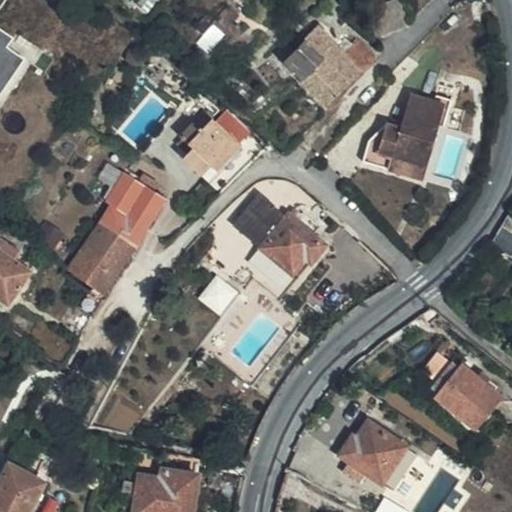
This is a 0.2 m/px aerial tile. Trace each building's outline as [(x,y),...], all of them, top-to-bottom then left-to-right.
[(0,98),(28,57),(9,45),(14,37),(0,27),(0,98)] [(328,107),(363,73),(346,56),(345,54),(319,29),(307,40),(309,44),(288,64),(328,107)] [(346,56),(363,73),(378,60),(361,43),(346,56)] [(430,91),(428,96),(448,102),(441,125),(448,127),(456,98),(430,91)] [(448,102),(428,96),(412,92),(403,126),(389,123),(370,139),(364,161),(391,168),(394,156),(430,166),(441,125),(448,102)] [(186,159),(201,174),(210,165),(216,170),(241,144),(215,119),(202,132),(195,126),(183,138),(194,149),(186,159)] [(394,156),(391,168),(426,178),(430,166),(394,156)] [(210,165),(201,174),(208,180),(216,170),(210,165)] [(114,205),(147,230),(167,198),(133,177),(114,205)] [(236,224),(274,257),(294,274),(308,260),(314,263),(328,247),(291,216),(287,221),(273,209),(276,206),(263,195),(236,224)] [(114,205),(71,271),(96,288),(84,307),(93,312),(120,272),(147,230),(114,205)] [(511,215),(503,231),(511,237),(511,215)] [(35,237),(53,250),(66,232),(48,220),(35,237)] [(511,237),(503,231),(495,246),(511,259),(511,256),(511,237)] [(0,298),(8,303),(35,261),(2,238),(0,240),(0,298)] [(262,271),(288,293),(300,279),(294,274),(274,257),(262,271)] [(294,274),(300,279),(314,263),(308,260),(294,274)] [(220,311),(237,289),(219,274),(201,296),(220,311)] [(92,318),(77,309),(72,305),(61,321),(81,334),(92,318)] [(477,431),(496,409),(503,399),(463,366),(437,398),(477,431)] [(59,389),(51,385),(45,398),(51,402),(59,389)] [(354,438),(341,458),(383,485),(405,446),(370,424),(359,441),(354,438)] [(10,466),(2,482),(0,485),(0,510),(3,511),(30,511),(45,485),(10,466)] [(194,511),(199,476),(167,473),(166,482),(145,480),(139,511),(194,511)]
